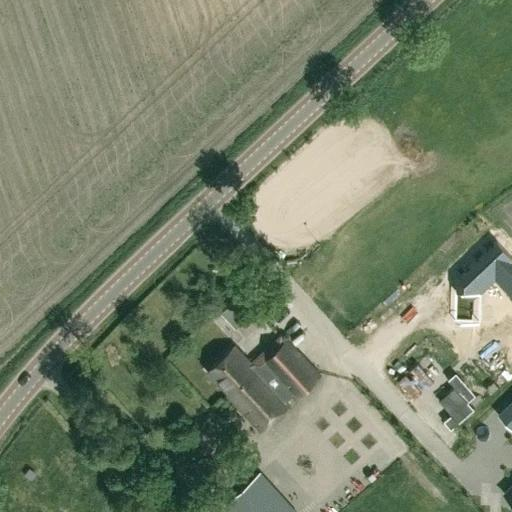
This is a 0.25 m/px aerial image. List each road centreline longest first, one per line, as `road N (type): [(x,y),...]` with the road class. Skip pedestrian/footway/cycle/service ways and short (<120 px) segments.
road 1 (tertiary): [(0,425),(129,284),(434,0)]
road 2 (unknown): [(211,208),(485,511),(505,502)]
